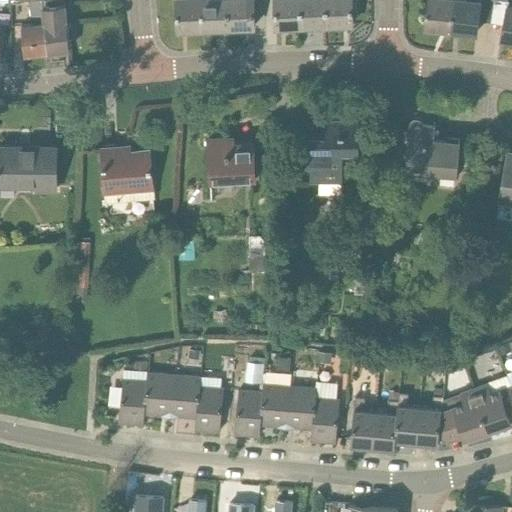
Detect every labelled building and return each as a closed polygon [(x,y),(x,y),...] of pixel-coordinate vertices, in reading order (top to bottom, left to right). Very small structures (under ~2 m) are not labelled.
[(9,0),(10,4),(29,2),(32,24),(21,26),(25,54),(47,52),(44,7),(43,1),(41,1),(41,0),(9,0)] [(176,0),(177,29),(199,29),(198,0),(176,0)] [(198,0),(199,29),(228,28),(227,0),(198,0)] [(227,0),(228,28),(254,27),(253,0),(227,0)] [(301,26),(300,0),(274,0),(276,27),(301,26)] [(300,0),(301,26),(327,25),(326,0),(300,0)] [(326,0),(327,25),(353,24),(351,0),(326,0)] [(454,0),(428,0),(425,27),(428,28),(428,27),(450,30),(454,0)] [(454,0),(450,30),(475,33),(475,34),(476,34),(477,22),(490,23),(493,0),(454,0)] [(44,7),(47,52),(70,49),(67,21),(66,21),(65,6),(55,7),(44,7)] [(511,39),(511,7),(506,6),(500,38),(502,38),(511,39)] [(341,156),(359,156),(359,119),(324,118),(324,135),(306,135),(306,171),(310,171),(310,186),(342,186),(341,156)] [(456,182),(459,153),(459,141),(458,141),(458,156),(449,155),(450,145),(433,143),(435,126),(422,125),(423,122),(421,120),(414,119),(412,121),(411,124),(409,124),(404,177),(456,182)] [(211,182),(255,182),(252,143),(226,145),(226,139),(208,140),(211,182)] [(34,192),(55,192),(56,147),(0,146),(0,187),(34,188),(34,192)] [(105,195),(152,191),(149,150),(123,153),(122,146),(101,148),(105,195)] [(499,206),(511,207),(511,153),(508,153),(499,206)] [(76,241),(73,285),(76,286),(87,286),(90,242),(76,241)] [(375,251),(373,270),(388,271),(390,252),(375,251)] [(364,287),(367,287),(368,270),(347,269),(347,286),(355,286),(364,287)] [(502,353),(508,351),(506,343),(499,346),(502,353)] [(187,359),(200,360),(201,350),(188,349),(187,359)] [(319,351),(318,360),(319,360),(318,362),(331,363),(332,352),(319,351)] [(463,366),(464,356),(448,355),(447,364),(463,366)] [(277,369),(290,370),(291,357),(278,356),(277,369)] [(390,365),(402,366),(403,358),(391,357),(390,365)] [(371,372),(378,373),(379,360),(366,360),(366,366),(371,372)] [(134,369),(147,370),(148,362),(134,361),(134,369)] [(246,373),(262,375),(263,363),(247,361),(246,373)] [(170,417),(174,374),(149,371),(147,380),(144,413),(169,415),(169,417),(170,417)] [(196,418),(200,376),(174,374),(170,417),(171,417),(171,416),(196,418)] [(219,432),(224,388),(201,386),(202,376),(200,376),(196,418),(195,430),(219,432)] [(144,413),(147,380),(123,378),(118,422),(143,425),(144,413)] [(311,441),(335,443),(340,399),(336,399),(338,383),(316,381),(316,387),(316,390),(315,397),(312,429),(311,441)] [(286,428),(290,385),(264,382),(260,424),(285,427),(285,428),(286,428)] [(471,388),(486,432),(511,424),(508,415),(511,413),(511,392),(510,387),(489,394),(485,383),(471,388)] [(312,429),(315,397),(316,387),(290,385),(286,428),(287,427),(312,429)] [(439,438),(461,431),(464,439),(486,432),(471,388),(459,392),(462,402),(442,409),(439,438)] [(239,390),(234,433),(259,436),(263,392),(239,390)] [(394,449),(395,440),(400,392),(389,392),(387,412),(384,412),(384,414),(376,413),(372,447),(394,449)] [(420,406),(407,405),(407,393),(400,392),(395,440),(416,442),(420,406)] [(433,396),(432,407),(420,406),(416,442),(438,444),(439,438),(442,409),(443,397),(433,396)] [(364,397),(362,397),(355,397),(350,445),(372,447),(376,413),(363,412),(364,397)] [(140,511),(159,511),(161,497),(142,495),(140,511)] [(245,511),(247,500),(227,498),(226,511),(245,511)] [(208,511),(209,501),(192,500),(190,511),(208,511)] [(295,511),(297,502),(277,500),(275,511),(295,511)] [(501,511),(502,506),(471,503),(470,511),(501,511)]
